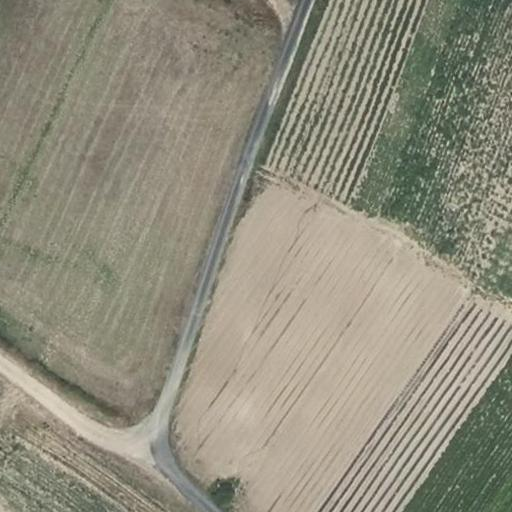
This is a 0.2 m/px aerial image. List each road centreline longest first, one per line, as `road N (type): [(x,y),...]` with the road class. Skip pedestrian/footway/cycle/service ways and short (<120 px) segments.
road 1 (unclassified): [(306,0),(181,350),(158,439)]
road 2 (unclassified): [(158,439),(95,433),(0,366)]
